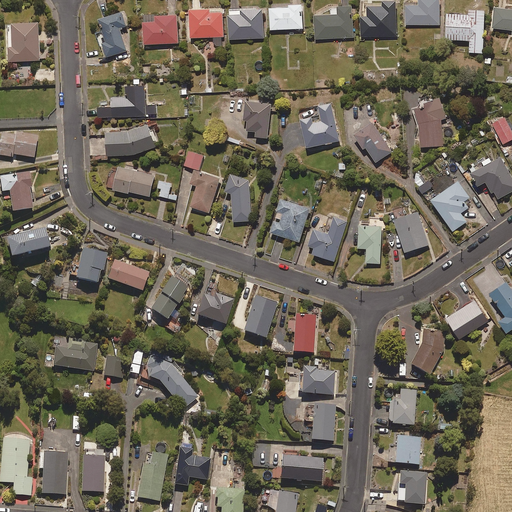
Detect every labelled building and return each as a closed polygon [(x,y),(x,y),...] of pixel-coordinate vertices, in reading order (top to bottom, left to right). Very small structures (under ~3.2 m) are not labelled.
[(441,0),(420,0),(421,6),(407,6),(407,25),(441,25),(441,0)] [(399,3),(385,3),(385,7),(369,7),(369,17),(362,17),(362,37),(399,37),(399,3)] [(304,6),(291,6),(291,8),(271,9),(272,31),(305,29),(304,6)] [(340,15),(315,17),(316,40),(356,38),(354,7),(340,8),(340,15)] [(511,10),(497,8),(494,29),(511,31),(511,10)] [(212,10),(191,11),(192,38),(225,37),(224,14),(212,14),(212,10)] [(243,16),(230,16),(231,40),(265,39),(264,11),(243,11),(243,16)] [(471,16),(450,15),(448,40),(471,42),(470,53),(484,54),(487,13),(472,12),(471,16)] [(107,43),(103,44),(107,58),(129,52),(122,29),(129,27),(125,13),(100,20),(107,43)] [(179,16),(156,17),(156,22),(144,23),(145,45),(180,44),(179,16)] [(38,25),(11,27),(12,49),(8,49),(8,64),(40,63),(38,25)] [(246,74),(238,74),(239,82),(247,82),(246,74)] [(113,107),(99,108),(99,119),(148,117),(148,115),(157,114),(156,105),(147,105),(146,87),(127,88),(127,98),(113,98),(113,107)] [(427,109),(418,112),(422,124),(423,147),(444,146),(443,121),(450,118),(443,98),(425,104),(427,109)] [(272,105),(247,103),(245,121),(249,122),(248,132),(258,133),(257,139),(268,140),(272,105)] [(314,118),(302,121),(308,149),(342,142),(333,105),(320,108),(323,122),(316,124),(314,118)] [(511,128),(508,119),(495,124),(504,145),(511,141),(511,128)] [(375,123),(356,136),(365,151),(368,149),(377,163),(394,153),(375,123)] [(108,134),(109,158),(135,156),(158,148),(150,126),(131,133),(108,134)] [(1,143),(0,142),(0,156),(13,159),(13,156),(35,159),(38,137),(16,134),(16,136),(2,134),(1,143)] [(190,151),(185,166),(200,171),(205,156),(190,151)] [(511,171),(504,157),(472,175),(480,189),(488,185),(493,195),(496,194),(500,201),(511,194),(511,171)] [(120,168),(114,191),(130,195),(131,193),(151,198),(156,176),(120,168)] [(30,172),(0,177),(3,193),(10,192),(13,213),(34,210),(30,189),(33,188),(30,172)] [(196,172),(192,185),(198,187),(191,208),(211,214),(222,180),(196,172)] [(233,175),(227,193),(233,195),(234,223),(254,222),(251,181),(233,175)] [(425,185),(420,177),(414,181),(420,189),(425,185)] [(160,181),(158,189),(162,190),(160,197),(177,201),(178,196),(171,194),(173,184),(160,181)] [(461,183),(433,202),(455,233),(470,223),(464,214),(471,209),(467,202),(472,199),(461,183)] [(276,222),(272,234),(300,242),(311,209),(283,200),(279,213),(284,215),(281,223),(276,222)] [(420,214),(396,221),(406,254),(430,246),(420,214)] [(316,231),(310,248),(315,250),(313,256),(336,263),(349,222),(336,218),(330,235),(316,231)] [(383,227),(361,226),(360,250),(368,250),(368,264),(381,264),(383,227)] [(45,230),(7,241),(13,261),(51,250),(45,230)] [(109,254),(83,249),(77,281),(98,285),(100,273),(105,274),(109,254)] [(115,260),(108,280),(144,292),(150,272),(115,260)] [(172,277),(151,311),(168,321),(179,305),(181,306),(192,289),(172,277)] [(511,288),(509,284),(492,296),(508,318),(500,323),(508,334),(511,331),(511,288)] [(215,299),(204,296),(197,317),(227,327),(236,300),(217,294),(215,299)] [(278,303),(256,296),(245,333),(267,340),(278,303)] [(477,301),(448,320),(462,340),(490,322),(477,301)] [(317,317),(297,316),(295,353),(315,355),(317,317)] [(423,346),(412,367),(430,377),(444,352),(446,334),(424,332),(423,346)] [(53,367),(94,372),(98,344),(85,342),(86,340),(70,338),(68,349),(56,347),(53,367)] [(107,356),(104,376),(123,379),(125,359),(107,356)] [(153,371),(150,379),(160,383),(176,401),(179,399),(187,407),(199,397),(171,365),(151,358),(148,369),(153,371)] [(317,368),(304,368),(303,395),(334,396),(335,373),(317,372),(317,368)] [(391,405),(390,421),(392,424),(393,424),(393,427),(415,428),(417,392),(401,391),(401,401),(395,401),(395,403),(394,403),(391,405)] [(336,406),(315,405),(313,442),(334,443),(336,406)] [(422,439),(398,438),(397,466),(421,467),(422,439)] [(31,442),(3,440),(0,475),(0,483),(15,485),(14,496),(31,497),(33,480),(28,480),(31,442)] [(180,449),(175,485),(188,487),(189,478),(208,481),(211,460),(192,457),(193,451),(192,451),(192,446),(183,445),(182,449),(180,449)] [(83,459),(82,493),(104,493),(105,460),(104,460),(104,452),(93,451),(93,446),(86,446),(86,451),(85,451),(85,459),(83,459)] [(169,458),(153,455),(151,467),(144,466),(138,498),(161,502),(169,458)] [(44,472),(42,495),(67,497),(69,457),(41,456),(40,472),(44,472)] [(324,459),(283,457),(282,482),(298,482),(298,484),(303,484),(303,482),(323,483),(324,459)] [(427,474),(401,473),(401,487),(406,487),(405,506),(426,506),(427,474)] [(243,511),(244,491),(217,490),(216,500),(218,500),(218,509),(222,510),(221,511),(243,511)] [(279,492),(276,511),(296,511),(299,495),(279,492)]
